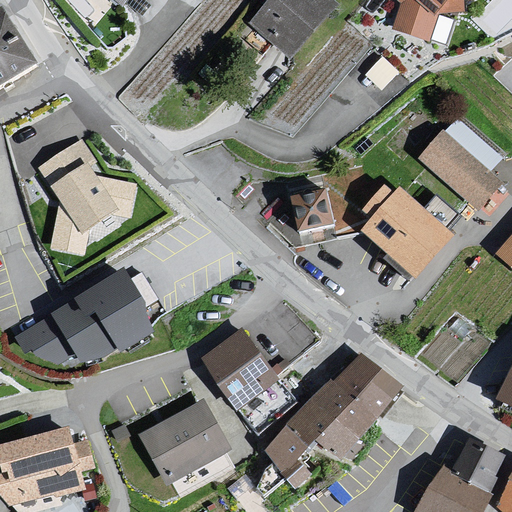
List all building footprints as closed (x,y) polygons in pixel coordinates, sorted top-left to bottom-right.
[(116,0),(133,15),(143,0),(116,0)] [(347,7),(338,0),(280,0),(258,28),(302,63),(347,7)] [(400,0),(407,7),(397,31),(436,43),(450,14),(474,13),(468,0),(400,0)] [(0,92),(41,66),(5,12),(0,14),(0,92)] [(383,88),(400,69),(383,53),(366,72),(383,88)] [(511,187),(511,183),(450,132),(428,165),(474,198),(470,207),(490,220),(511,187)] [(0,217),(11,216),(4,138),(0,138),(0,217)] [(57,199),(46,250),(83,258),(87,235),(111,218),(126,220),(135,185),(101,179),(75,145),(33,167),(57,199)] [(438,229),(392,192),(355,236),(401,274),(438,229)] [(333,234),(324,194),(276,206),(285,245),(333,234)] [(128,273),(15,338),(25,358),(32,355),(62,367),(77,357),(86,370),(106,363),(122,354),(124,358),(160,339),(151,309),(161,302),(144,272),(132,279),(128,273)] [(281,382),(246,335),(205,366),(240,413),(281,382)] [(354,354),(323,385),(367,426),(396,392),(354,354)] [(511,376),(499,405),(511,411),(511,376)] [(327,468),(367,426),(323,385),(284,427),(312,455),(327,468)] [(171,486),(233,449),(207,405),(145,441),(171,486)] [(312,455),(284,427),(255,455),(282,483),(312,455)] [(73,431),(0,451),(0,456),(5,472),(0,480),(0,497),(8,511),(26,511),(83,498),(81,480),(97,474),(89,446),(73,431)] [(471,441),(454,476),(494,501),(508,461),(471,441)] [(441,480),(420,511),(495,511),(499,504),(494,501),(454,476),(447,471),(441,480)]
